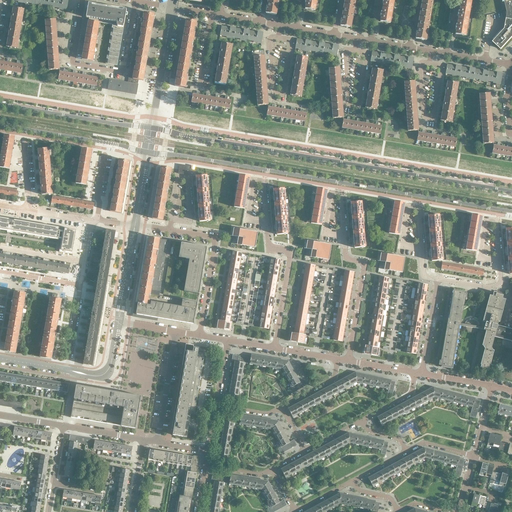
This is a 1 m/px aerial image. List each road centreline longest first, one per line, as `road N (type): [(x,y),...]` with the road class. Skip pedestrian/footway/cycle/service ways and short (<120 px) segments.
road 1 (tertiary): [(147,152),(511,211)]
road 2 (tertiary): [(511,191),(151,128)]
road 3 (residential): [(134,1),(125,67),(116,72),(69,57),(82,0)]
road 4 (tertiary): [(151,128),(0,104)]
road 5 (tertiary): [(0,124),(147,152)]
road 6 (residential): [(273,348),(289,251),(269,248),(266,221)]
road 7 (residential): [(200,335),(215,237),(170,230)]
road 8 (residential): [(347,361),(364,263),(345,258),(345,233)]
road 9 (residential): [(278,36),(269,38),(275,93),(282,91),(286,38)]
road 10 (tertiary): [(151,128),(172,7)]
road 11 (residential): [(354,51),(366,57),(351,106),(347,49)]
road 12 (residential): [(428,63),(420,65),(425,117),(433,114),(439,65)]
